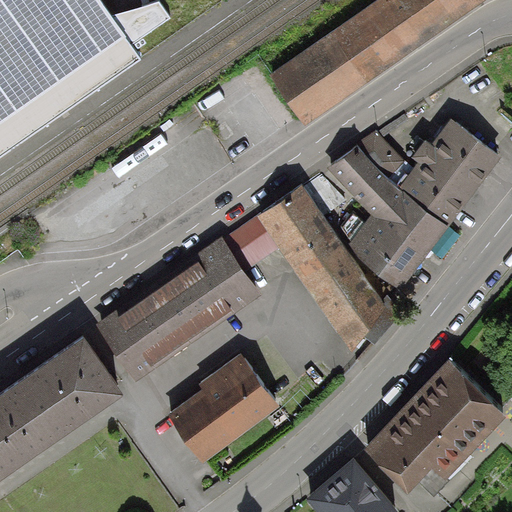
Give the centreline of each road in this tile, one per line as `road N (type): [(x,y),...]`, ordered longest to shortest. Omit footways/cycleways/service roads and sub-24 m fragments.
road 1 (residential): [(511,14),(475,31),(0,361)]
road 2 (tertiary): [(236,511),(359,403),(511,215)]
